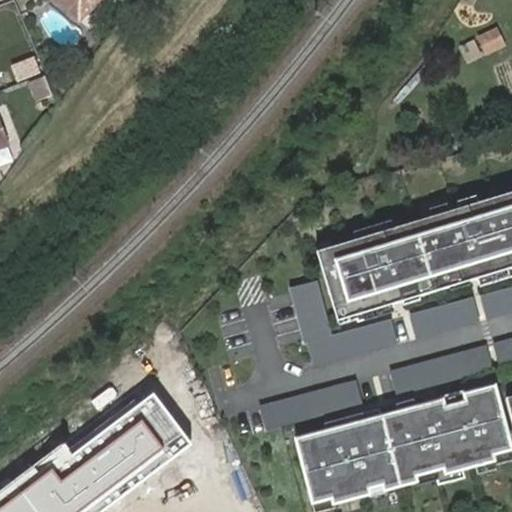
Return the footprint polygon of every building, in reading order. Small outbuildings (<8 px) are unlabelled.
[(66,0),(59,0),(83,24),(107,0),(92,0),(79,13),(66,0)] [(66,0),(79,13),(92,0),(66,0)] [(486,55),(507,46),(498,26),(478,35),(486,55)] [(37,103),(55,97),(47,75),(29,82),(37,103)] [(511,191),(319,251),(341,322),(511,269),(511,191)] [(318,279),(291,287),(305,340),(333,332),(318,279)] [(483,319),(511,312),(511,288),(411,311),(417,338),(484,323),(483,319)] [(511,337),(494,343),(501,368),(511,364),(511,337)] [(395,390),(495,374),(491,349),(391,364),(395,390)] [(261,406),(267,431),(364,406),(357,380),(261,406)] [(443,399),(298,438),(317,508),(336,503),(337,510),(376,500),(374,494),(386,490),(388,496),(422,487),(421,481),(445,475),(447,482),(499,468),(497,461),(511,457),(511,442),(496,384),(466,392),(469,400),(445,407),(443,399)]
